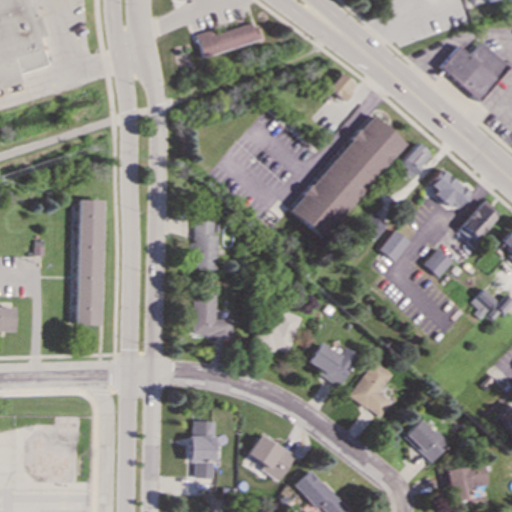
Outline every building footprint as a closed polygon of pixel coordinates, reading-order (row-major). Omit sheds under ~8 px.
[(0,0),(0,88),(18,83),(15,72),(42,65),(34,36),(41,34),(35,14),(27,16),(22,0),(0,0)] [(210,33),(209,30),(192,35),(199,56),(256,39),(250,21),(210,33)] [(454,44),(436,65),(474,100),(505,66),(476,40),(464,53),(454,44)] [(323,87),(338,100),(351,85),(336,72),(323,87)] [(401,143),(368,114),(284,209),(318,238),(401,143)] [(395,163),(410,174),(426,153),(412,142),(395,163)] [(454,208),(466,191),(434,168),(424,182),(432,188),(428,194),(443,205),(446,202),(454,208)] [(98,199),(73,198),(70,324),(95,325),(98,199)] [(494,212),(478,199),(456,225),(473,238),(494,212)] [(382,223),(367,211),(355,225),(371,237),(382,223)] [(213,233),(215,233),(216,221),(190,220),(189,268),(212,268),(213,233)] [(493,243),(511,260),(511,231),(507,227),(493,243)] [(388,260),(404,241),(389,229),(373,248),(388,260)] [(417,263),(432,277),(446,261),(431,247),(417,263)] [(464,304),(477,314),(490,298),(477,288),(464,304)] [(227,336),(228,319),(211,319),(211,292),(188,292),(187,335),(227,336)] [(510,302),(502,295),(485,313),(493,320),(510,302)] [(0,330),(9,331),(9,306),(0,305),(0,330)] [(296,316),(266,305),(252,345),(270,351),(271,348),(283,353),(296,316)] [(337,353),(314,342),(303,361),(316,368),(313,374),(336,385),(353,352),(340,346),(337,353)] [(387,400),(375,392),(388,373),(369,360),(345,395),(376,416),(387,400)] [(493,416),(506,429),(511,423),(511,406),(508,402),(493,416)] [(444,443),(416,417),(399,435),(427,461),(444,443)] [(183,461),(190,461),(190,477),(209,477),(209,420),(188,420),(187,435),(184,435),(183,461)] [(274,480),(289,455),(254,434),(242,453),(259,464),(256,469),(274,480)] [(484,483),(479,461),(443,470),(451,500),(466,497),(463,488),(484,483)] [(338,511),(343,508),(305,468),(289,484),(311,508),(315,504),(322,511),(338,511)]
